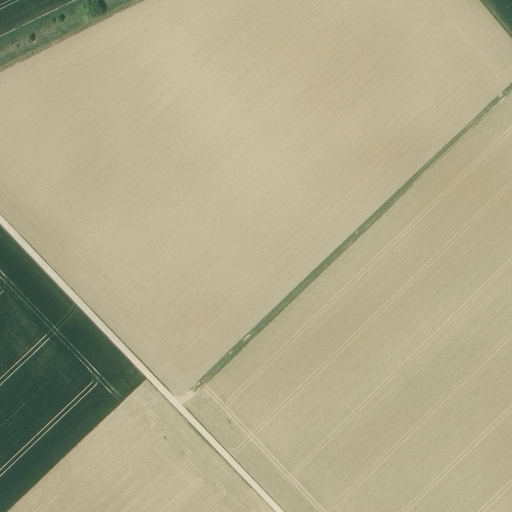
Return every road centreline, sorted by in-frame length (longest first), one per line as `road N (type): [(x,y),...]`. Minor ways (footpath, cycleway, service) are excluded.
road 1 (track): [(178,405),(511,87)]
road 2 (track): [(279,511),(0,219)]
road 3 (track): [(135,0),(0,67)]
